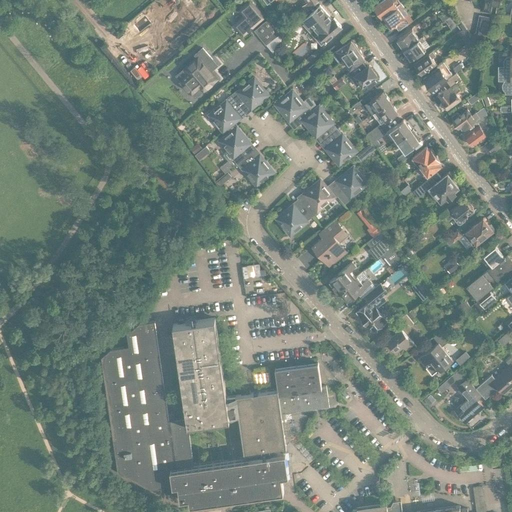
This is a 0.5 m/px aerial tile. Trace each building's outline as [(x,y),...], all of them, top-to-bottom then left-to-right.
[(155,9),(145,17),(171,48),(183,38),(179,34),(191,25),(170,0),(157,0),(152,5),(155,9)] [(307,0),(309,1),(303,5),(306,9),(318,1),(317,0),(307,0)] [(381,14),(382,15),(396,5),(391,0),(382,0),(375,5),(378,9),(376,10),(380,15),(381,14)] [(482,0),(481,9),(490,11),(491,5),(499,6),(500,0),(498,0),(482,0)] [(251,27),(253,29),(253,28),(252,27),(264,17),(250,1),(241,9),(246,15),(235,24),(243,34),(248,30),(249,31),(250,31),(249,30),(251,27)] [(390,27),(394,24),(398,30),(409,22),(401,11),(405,9),(401,4),(383,17),(390,27)] [(453,13),(446,4),(441,7),(448,17),(453,13)] [(332,19),(319,5),(304,18),(309,24),(311,23),(318,31),(318,32),(319,32),(314,36),(321,44),(341,26),(334,17),(332,19)] [(287,23),(291,20),(285,13),(282,15),(284,18),(283,19),(287,23)] [(481,13),(476,25),(488,29),(492,17),(481,13)] [(458,23),(452,14),(445,19),(451,28),(458,23)] [(265,43),(280,30),(270,17),(254,30),(265,43)] [(462,28),(458,32),(466,44),(471,40),(462,28)] [(422,42),(419,38),(412,29),(397,39),(410,58),(425,47),(422,42)] [(331,53),(338,62),(343,58),(358,48),(355,43),(354,43),(351,39),(344,44),(341,40),(335,45),(337,49),(331,53)] [(202,47),(194,54),(197,57),(185,68),(188,72),(180,79),(191,92),(200,85),(203,89),(216,78),(205,65),(212,59),(202,47)] [(361,52),(358,48),(343,58),(350,68),(364,57),(361,53),(361,52)] [(431,56),(433,55),(430,51),(415,62),(418,67),(417,68),(419,72),(422,71),(422,72),(436,63),(431,56)] [(462,67),(459,63),(453,68),(456,71),(462,67)] [(316,64),(311,68),(314,72),(320,68),(316,64)] [(377,75),(369,64),(362,69),(359,64),(347,72),(355,83),(357,84),(359,84),(360,83),(362,85),(365,83),(368,88),(377,82),(373,77),(377,75)] [(429,82),(432,86),(432,87),(448,76),(445,72),(443,73),(439,67),(425,77),(426,77),(425,79),(427,83),(429,82)] [(450,86),(447,89),(445,87),(437,93),(442,100),(441,100),(442,101),(442,104),(444,106),(446,107),(447,108),(460,98),(455,91),(460,88),(456,83),(461,79),(455,72),(445,79),(450,86)] [(334,75),(328,79),(332,83),(337,79),(334,75)] [(254,77),(232,95),(245,112),(246,112),(244,110),(256,100),(257,102),(268,94),(254,77)] [(294,126),(302,119),(316,107),(308,97),(302,102),(292,89),(275,103),(284,114),(286,112),(296,124),(294,125),(294,126)] [(373,103),(378,109),(390,101),(382,90),(365,102),(368,107),(373,103)] [(472,102),(481,95),(477,91),(468,98),(472,102)] [(245,112),(232,95),(209,114),(223,131),(233,122),(232,120),(243,110),(245,112)] [(511,111),(511,110),(511,97),(511,105),(503,105),(504,111),(511,111)] [(351,114),(362,105),(359,100),(347,109),(351,114)] [(397,111),(390,101),(378,109),(373,113),(376,118),(377,118),(380,123),(397,111)] [(320,141),(321,141),(336,129),(331,123),(333,122),(319,105),(316,107),(302,119),(311,129),(313,127),(323,139),(320,141)] [(467,108),(459,115),(457,112),(451,116),(453,118),(453,119),(458,127),(461,124),(464,128),(473,121),(475,124),(488,115),(484,106),(472,115),(467,108)] [(393,127),(400,137),(400,138),(411,130),(410,128),(411,128),(408,124),(407,124),(403,119),(393,127)] [(185,128),(181,123),(176,126),(180,131),(185,128)] [(487,135),(492,131),(489,128),(484,131),(479,124),(466,134),(465,134),(466,135),(466,137),(467,138),(468,140),(470,140),(473,145),(474,144),(473,144),(487,135)] [(226,172),(238,162),(255,148),(252,150),(243,138),(245,136),(236,125),(219,139),(228,150),(224,153),(230,160),(221,166),(226,172)] [(378,125),(366,133),(370,137),(382,129),(378,125)] [(342,133),(341,134),(336,129),(321,141),(321,142),(323,140),(333,152),(330,153),(339,164),(356,150),(342,133)] [(385,133),(382,129),(370,137),(373,141),(385,133)] [(400,138),(400,137),(397,140),(405,151),(406,150),(419,141),(416,136),(417,135),(413,129),(411,130),(400,138)] [(486,144),(491,151),(504,142),(499,135),(486,144)] [(416,161),(420,165),(435,153),(431,148),(429,149),(426,145),(411,158),(415,162),(416,161)] [(206,146),(198,152),(202,157),(210,151),(206,146)] [(255,148),(238,162),(256,185),(273,171),(265,160),(262,162),(253,150),(255,148)] [(362,148),(356,153),(360,159),(367,154),(362,148)] [(410,155),(406,150),(405,151),(397,157),(398,158),(393,162),(394,164),(393,165),(394,167),(410,155)] [(426,176),(427,175),(435,169),(441,164),(438,160),(440,159),(435,153),(420,165),(424,170),(422,172),(426,176)] [(333,186),(331,184),(330,184),(344,201),(367,182),(353,165),(343,174),(345,176),(333,186)] [(413,190),(418,196),(430,186),(441,177),(435,169),(427,175),(429,177),(413,190)] [(447,172),(441,177),(430,186),(441,200),(446,195),(448,197),(449,197),(450,198),(451,197),(450,196),(453,194),(454,195),(455,194),(454,193),(455,192),(453,190),(458,186),(453,179),(455,178),(449,171),(448,172),(447,172)] [(301,201),(312,214),(334,196),(320,179),(310,187),(311,190),(300,199),(298,197),(297,197),(301,201)] [(404,195),(412,189),(408,185),(400,191),(404,195)] [(460,223),(465,219),(465,217),(464,216),(473,208),(465,197),(444,214),(447,218),(449,218),(452,215),(458,223),(460,223)] [(306,219),(312,214),(301,201),(289,211),(287,209),(276,217),(290,234),(307,220),(306,219)] [(356,211),(363,219),(367,216),(361,208),(356,211)] [(488,223),(483,217),(463,233),(473,244),(487,233),(490,234),(494,231),(493,228),(491,224),(488,223)] [(314,243),(323,258),(331,264),(338,258),(339,259),(341,257),(341,256),(345,252),(337,242),(347,235),(339,222),(334,219),(320,231),(324,235),(314,243)] [(433,223),(425,229),(430,235),(437,230),(433,223)] [(383,254),(385,256),(397,247),(387,235),(383,229),(368,241),(372,247),(369,249),(377,259),(383,254)] [(462,234),(458,229),(449,236),(453,241),(462,234)] [(395,241),(399,246),(407,239),(404,235),(395,241)] [(488,268),(488,269),(467,286),(477,299),(492,286),(488,281),(494,276),(497,279),(511,267),(511,260),(510,258),(507,261),(504,257),(505,256),(504,255),(503,255),(496,246),(499,243),(496,240),(478,254),(489,268),(488,268)] [(403,256),(397,247),(385,256),(392,264),(403,256)] [(406,255),(410,260),(415,256),(411,251),(406,255)] [(446,268),(451,274),(460,266),(455,260),(446,268)] [(263,273),(261,261),(242,265),(245,277),(263,273)] [(338,291),(339,290),(355,276),(350,270),(356,265),(352,261),(338,272),(338,273),(329,281),(338,291)] [(403,263),(386,279),(393,287),(411,272),(403,263)] [(362,281),(357,275),(355,276),(339,290),(347,300),(356,292),(357,293),(371,282),(368,277),(362,281)] [(430,291),(419,279),(412,284),(424,297),(430,291)] [(387,292),(380,283),(365,295),(370,301),(372,304),(382,296),(387,292)] [(484,307),(500,293),(495,287),(475,303),(480,309),(484,306),(484,307)] [(371,305),(372,304),(370,301),(357,311),(361,315),(360,316),(367,325),(368,324),(374,331),(387,321),(375,307),(373,309),(371,305)] [(470,306),(467,302),(460,307),(464,311),(470,306)] [(412,309),(407,313),(411,318),(416,314),(412,309)] [(401,327),(386,339),(395,351),(403,345),(406,349),(414,342),(406,333),(408,332),(409,331),(409,330),(410,329),(410,328),(410,327),(410,326),(409,326),(413,322),(406,313),(396,321),(401,327)] [(215,317),(173,323),(186,417),(174,418),(173,412),(168,413),(155,320),(139,322),(129,330),(126,331),(128,345),(110,348),(101,356),(118,471),(151,488),(164,486),(164,485),(165,485),(166,488),(172,487),(171,484),(178,483),(180,498),(189,496),(190,503),(284,490),(281,474),(289,473),(285,451),(271,453),(270,449),(286,447),(281,413),(329,406),(328,401),(326,385),(321,386),(318,362),(275,368),(278,388),(235,394),(236,395),(226,396),(215,317)] [(442,346),(455,335),(446,325),(433,336),(438,342),(419,357),(432,373),(432,372),(437,369),(438,370),(440,370),(439,369),(452,358),(442,346)] [(508,331),(500,339),(504,343),(511,336),(508,331)] [(423,344),(414,352),(418,356),(427,348),(423,344)] [(466,350),(456,358),(460,363),(470,355),(466,350)] [(510,365),(495,378),(491,374),(476,388),(485,398),(500,385),(507,392),(506,391),(511,385),(511,356),(506,361),(510,365)] [(454,374),(453,373),(438,386),(442,391),(456,378),(460,382),(464,378),(458,370),(454,374)] [(460,415),(465,422),(483,406),(477,398),(481,394),(467,378),(458,385),(468,397),(454,410),(459,416),(460,415)] [(434,400),(430,395),(424,399),(429,404),(434,400)] [(482,485),(480,485),(473,486),(474,497),(476,511),(485,511),(485,506),(482,485)] [(467,511),(467,508),(460,509),(460,505),(410,511),(387,511),(386,501),(357,505),(357,509),(352,510),(352,511),(467,511)]
